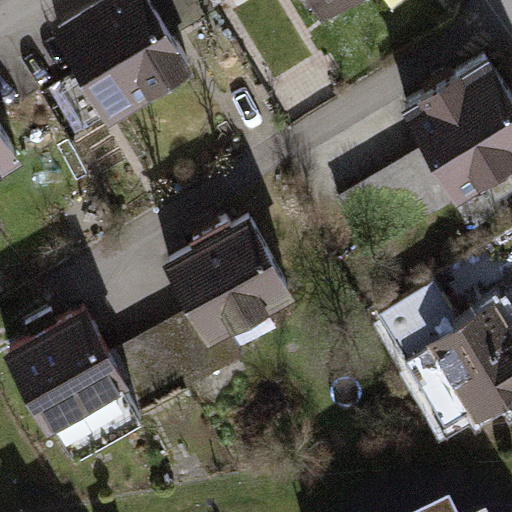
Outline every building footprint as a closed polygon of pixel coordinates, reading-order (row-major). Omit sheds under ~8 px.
[(153,0),(89,0),(56,21),(104,98),(184,49),(153,0)] [(179,0),(189,15),(212,0),(179,0)] [(511,91),(484,47),(406,95),(432,137),(341,193),(369,237),(511,148),(511,91)] [(0,119),(0,165),(20,153),(0,119)] [(259,214),(186,258),(230,329),(302,285),(259,214)] [(430,340),(418,348),(459,414),(511,381),(511,323),(494,293),(459,314),(435,274),(401,294),(430,340)] [(24,337),(75,441),(232,364),(200,300),(120,339),(101,300),(24,337)]
